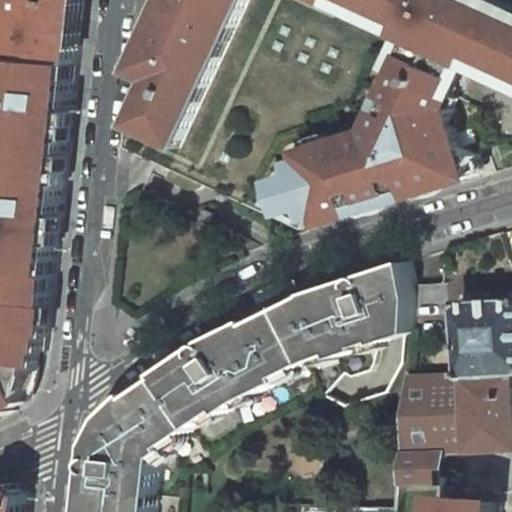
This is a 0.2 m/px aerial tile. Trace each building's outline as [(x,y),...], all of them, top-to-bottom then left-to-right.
[(25,0),(25,11),(20,56),(81,64),(82,55),(85,25),(87,0),(25,0)] [(511,0),(175,0),(142,72),(150,76),(141,97),(147,100),(143,109),(136,109),(134,132),(132,149),(162,162),(172,167),(208,183),(213,185),(230,192),(236,195),(278,214),(311,229),(322,206),(345,215),(356,190),(390,205),(467,181),(465,176),(477,173),(471,154),(511,141),(511,0)] [(13,86),(0,206),(0,418),(20,410),(16,401),(29,396),(38,365),(40,350),(49,351),(81,64),(20,56),(15,56),(11,86),(13,86)] [(217,416),(229,407),(232,411),(249,399),(254,396),(266,390),(292,378),(290,373),(308,364),(315,361),(324,358),(342,352),(344,357),(373,347),(372,343),(384,338),(385,342),(393,339),(407,335),(420,330),(421,316),(423,297),(420,285),(414,258),(405,261),(396,264),(398,271),(380,277),(379,276),(378,274),(376,273),(374,272),(371,272),(369,273),(367,274),(366,276),(365,278),(365,279),(365,282),(349,287),(346,279),(296,294),(228,330),(231,336),(221,342),(220,340),(218,339),(216,338),(213,338),(211,339),(209,340),(208,343),(207,345),(207,347),(208,349),(208,350),(198,357),(193,351),(146,384),(114,415),(99,438),(107,441),(106,447),(106,453),(103,453),(101,454),(99,456),(98,458),(98,460),(98,462),(98,465),(100,467),(102,468),(104,469),(103,481),(95,480),(91,511),(166,511),(167,503),(163,503),(164,494),(168,494),(172,461),(173,454),(184,446),(180,442),(197,430),(217,416)] [(396,264),(346,279),(349,287),(365,282),(365,279),(365,278),(366,276),(367,274),(369,273),(371,272),(374,272),(376,273),(378,274),(379,276),(380,277),(398,271),(396,264)] [(423,297),(421,316),(451,315),(450,283),(447,284),(420,285),(423,297)] [(511,297),(465,300),(468,377),(511,374),(511,297)] [(210,339),(193,351),(198,357),(208,350),(208,349),(207,347),(207,345),(208,343),(209,340),(211,339),(213,338),(216,338),(218,339),(220,340),(221,342),(231,336),(228,330),(210,339)] [(378,351),(395,345),(393,339),(385,342),(384,338),(372,343),(373,347),(375,352),(378,351)] [(330,364),(345,359),(344,357),(342,352),(324,358),(325,362),(330,364)] [(293,380),(309,372),(310,368),(308,364),(290,373),(292,378),(293,380)] [(511,374),(468,377),(416,380),(406,484),(448,482),(449,453),(511,449),(511,374)] [(251,404),(268,395),(266,390),(254,396),(249,399),(251,404)] [(229,407),(217,416),(220,420),(225,419),(234,413),(232,411),(229,407)] [(197,430),(180,442),(184,446),(185,448),(197,439),(200,434),(197,430)] [(103,481),(104,469),(102,468),(100,467),(98,465),(98,462),(98,460),(98,458),(99,456),(101,454),(103,453),(106,453),(106,447),(107,441),(99,438),(98,447),(95,480),(103,481)] [(177,460),(188,452),(185,448),(184,446),(173,454),(172,461),(177,460)] [(31,511),(33,494),(17,482),(0,489),(0,511),(31,511)] [(442,511),(503,511),(504,503),(446,497),(444,497),(442,511)]
